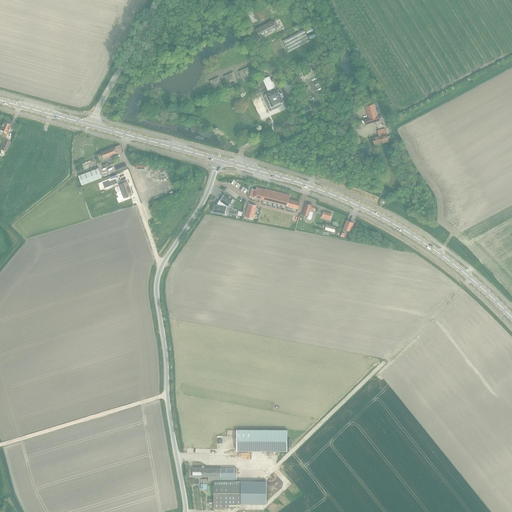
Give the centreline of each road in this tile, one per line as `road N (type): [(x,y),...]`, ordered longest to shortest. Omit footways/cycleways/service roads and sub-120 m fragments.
road 1 (unclassified): [(185,511),(156,285),(218,159)]
road 2 (secondary): [(218,159),(309,185),(385,219),(444,257),(511,318)]
road 3 (tertiary): [(89,123),(155,0)]
road 4 (secondary): [(89,123),(218,159)]
